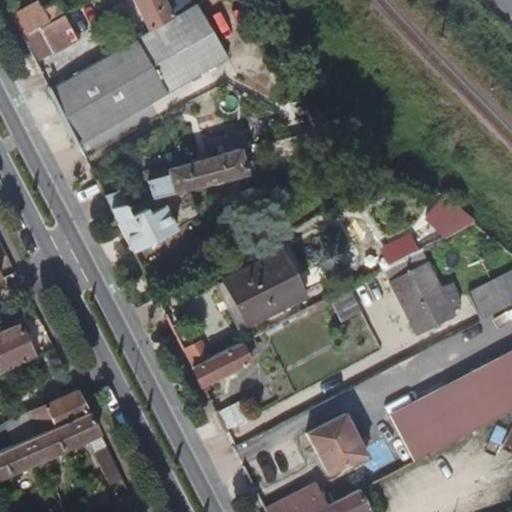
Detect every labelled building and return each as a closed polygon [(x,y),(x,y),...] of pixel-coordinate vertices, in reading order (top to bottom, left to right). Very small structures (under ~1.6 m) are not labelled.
[(132,0),(148,31),(196,2),(194,0),(132,0)] [(39,29),(50,21),(39,1),(11,17),(22,38),(39,29)] [(77,146),(227,58),(196,2),(148,31),(48,89),(77,146)] [(76,39),(62,14),(50,21),(39,29),(52,52),(53,54),(76,39)] [(52,52),(39,29),(22,38),(34,62),(52,52)] [(266,168),(324,154),(312,132),(260,147),(266,168)] [(186,188),(242,174),(235,150),(165,169),(164,166),(141,173),(144,187),(131,190),(130,187),(102,194),(109,207),(186,188)] [(133,254),(199,219),(186,188),(109,207),(133,254)] [(443,223),(451,235),(471,224),(443,193),(429,209),(436,215),(443,223)] [(410,256),(446,238),(442,230),(410,246),(404,236),(380,249),(389,268),(399,262),(410,256)] [(246,327),(305,297),(282,252),(223,282),(246,327)] [(410,256),(399,262),(405,274),(386,283),(412,333),(450,314),(448,309),(452,307),(454,303),(448,282),(435,286),(423,264),(416,267),(410,256)] [(511,266),(461,295),(477,324),(511,306),(511,266)] [(352,284),(366,277),(362,269),(348,277),(352,284)] [(246,327),(223,282),(212,288),(235,333),(246,327)] [(359,313),(348,291),(328,302),(339,324),(359,313)] [(0,375),(35,359),(20,326),(0,335),(0,375)] [(202,389),(249,365),(245,358),(255,353),(248,339),(223,352),(192,369),(202,389)] [(413,462),(511,409),(511,353),(389,416),(413,462)] [(0,441),(5,452),(87,415),(77,394),(7,426),(7,427),(0,430),(0,441)] [(366,455),(344,414),(305,435),(327,476),(366,455)] [(0,480),(85,441),(98,436),(90,420),(87,415),(5,452),(0,454),(0,480)] [(121,482),(98,436),(85,441),(108,488),(121,482)] [(308,497),(319,492),(315,485),(304,491),(308,497)] [(369,511),(358,490),(327,506),(316,511),(369,511)] [(87,511),(92,511),(110,505),(104,491),(82,500),(87,511)] [(265,511),(316,511),(327,506),(319,492),(308,497),(304,491),(265,511)]
